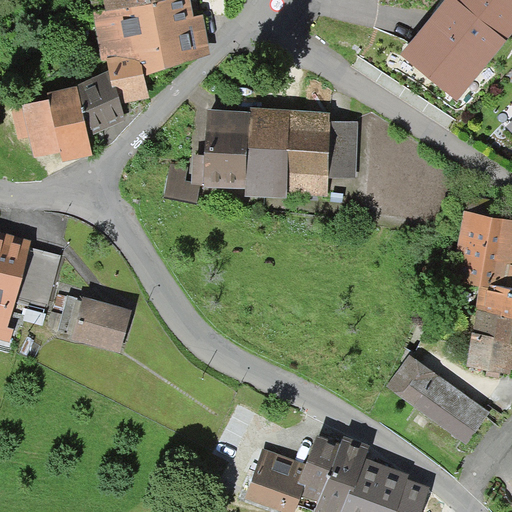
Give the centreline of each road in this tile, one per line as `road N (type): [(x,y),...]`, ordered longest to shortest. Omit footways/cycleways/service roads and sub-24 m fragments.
road 1 (tertiary): [(86,193),(114,215),(215,351),(363,425),(459,497)]
road 2 (residential): [(511,179),(324,66),(259,11)]
road 3 (residential): [(86,193),(150,115),(259,11)]
